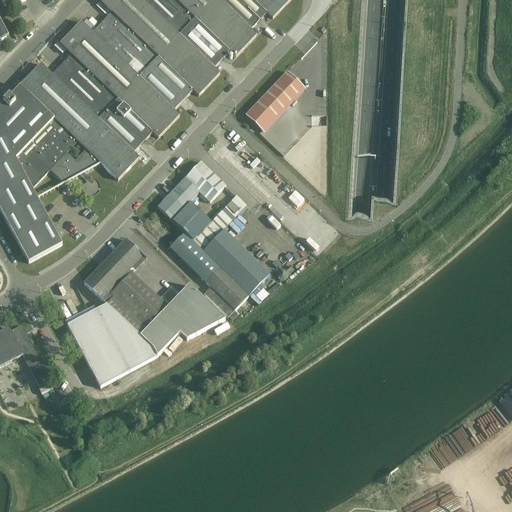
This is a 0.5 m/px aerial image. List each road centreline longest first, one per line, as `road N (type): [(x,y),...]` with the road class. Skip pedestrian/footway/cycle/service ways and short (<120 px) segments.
road 1 (trunk): [(363,511),(395,0)]
road 2 (trunk): [(374,0),(343,511)]
road 3 (unclassified): [(24,294),(98,239),(189,144)]
road 4 (unclassified): [(189,144),(318,0)]
road 5 (unclassified): [(451,138),(462,0)]
road 6 (unclassified): [(24,294),(85,407)]
